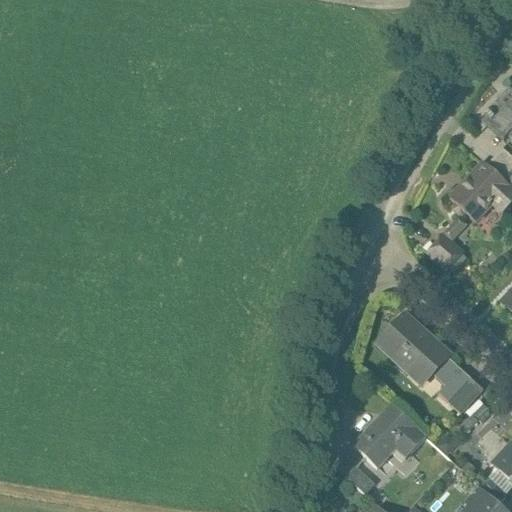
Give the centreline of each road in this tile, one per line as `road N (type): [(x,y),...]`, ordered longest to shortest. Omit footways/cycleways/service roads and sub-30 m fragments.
road 1 (tertiary): [(295,511),(328,318),(367,219)]
road 2 (tertiary): [(367,219),(488,0)]
road 3 (residential): [(367,219),(511,357)]
